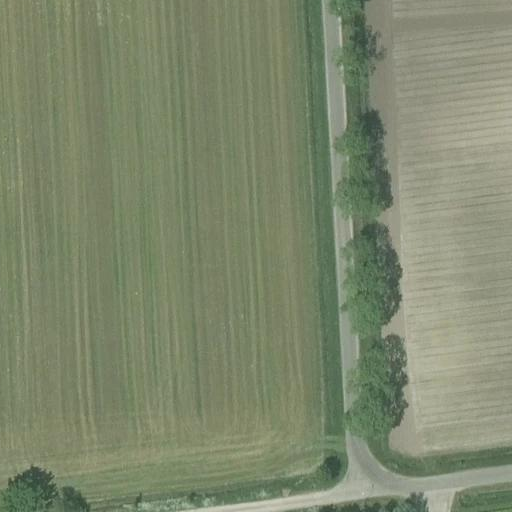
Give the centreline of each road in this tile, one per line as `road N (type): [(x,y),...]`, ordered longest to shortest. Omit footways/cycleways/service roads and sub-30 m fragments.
road 1 (unclassified): [(511,473),(354,494),(326,0)]
road 2 (track): [(223,511),(354,494)]
